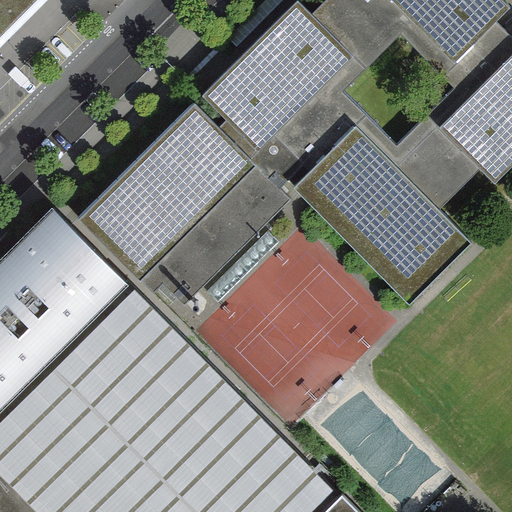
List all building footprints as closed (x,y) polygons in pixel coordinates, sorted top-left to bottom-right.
[(0,0),(0,27),(27,0),(0,0)] [(288,0),(281,0),(191,90),(218,117),(248,146),(265,129),(341,53),(301,13),(288,0)] [(388,0),(313,0),(301,13),(341,53),(265,129),(295,159),(300,164),(344,121),(432,210),(477,166),(432,121),(511,41),(511,39),(488,16),(446,58),(388,0)] [(388,0),(446,58),(488,16),(499,5),(494,0),(388,0)] [(511,41),(432,121),(477,166),(490,179),(511,157),(511,41)] [(218,117),(207,128),(183,105),(76,212),(175,311),(283,203),(267,187),(295,159),(265,129),(248,146),(218,117)] [(300,164),(284,181),(403,300),(463,241),(432,210),(344,121),(300,164)] [(0,399),(122,278),(45,201),(0,245),(0,399)] [(122,278),(0,399),(0,498),(14,511),(314,511),(336,490),(122,278)] [(358,511),(336,490),(314,511),(358,511)] [(14,511),(0,498),(0,511),(14,511)]
